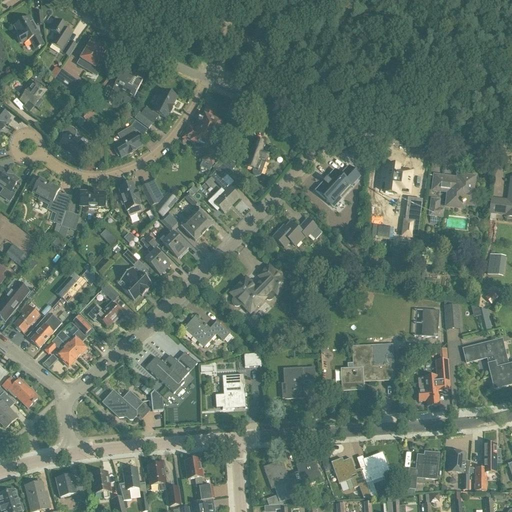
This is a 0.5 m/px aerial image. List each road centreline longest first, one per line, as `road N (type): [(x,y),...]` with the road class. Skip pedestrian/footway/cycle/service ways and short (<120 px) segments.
road 1 (residential): [(66,397),(174,298),(330,129)]
road 2 (unclassified): [(235,439),(511,415)]
road 3 (residential): [(205,75),(178,130),(129,170),(79,178),(40,154)]
road 4 (residential): [(511,147),(330,129)]
road 5 (unclassified): [(69,451),(235,439)]
road 6 (residential): [(205,75),(67,0)]
road 7 (residential): [(330,129),(205,75)]
